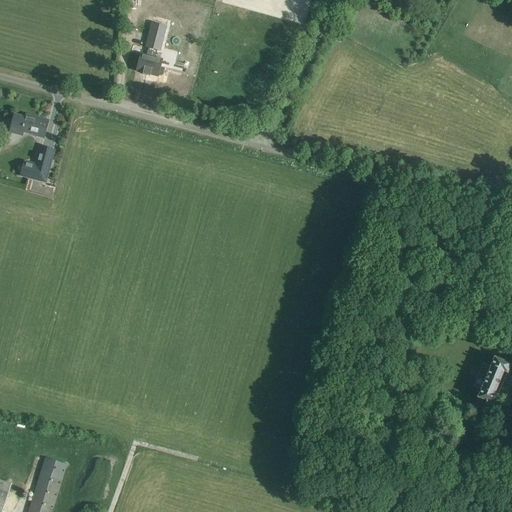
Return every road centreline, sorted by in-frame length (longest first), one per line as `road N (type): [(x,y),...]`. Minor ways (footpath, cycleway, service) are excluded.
road 1 (unclassified): [(0,77),(511,214)]
road 2 (track): [(260,148),(332,0)]
